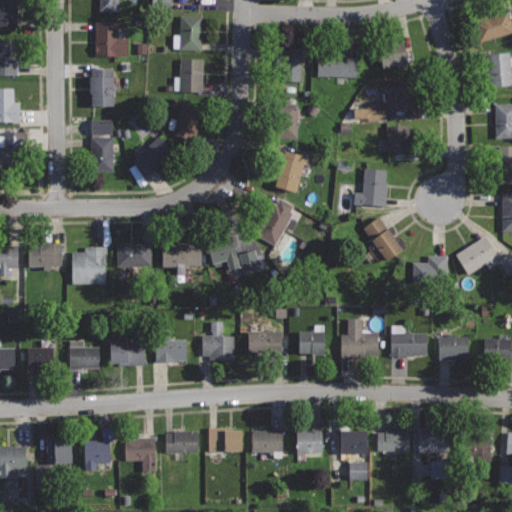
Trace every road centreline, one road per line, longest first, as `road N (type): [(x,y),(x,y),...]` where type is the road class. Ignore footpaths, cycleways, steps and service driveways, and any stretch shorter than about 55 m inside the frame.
road 1 (residential): [(511,398),(296,391),(0,407)]
road 2 (residential): [(244,0),(240,120),(226,159),(204,184),(170,203),(0,207)]
road 3 (residential): [(57,0),(58,207)]
road 4 (residential): [(431,0),(455,88),(455,179),(441,196)]
road 5 (residential): [(424,0),(346,15),(244,13)]
